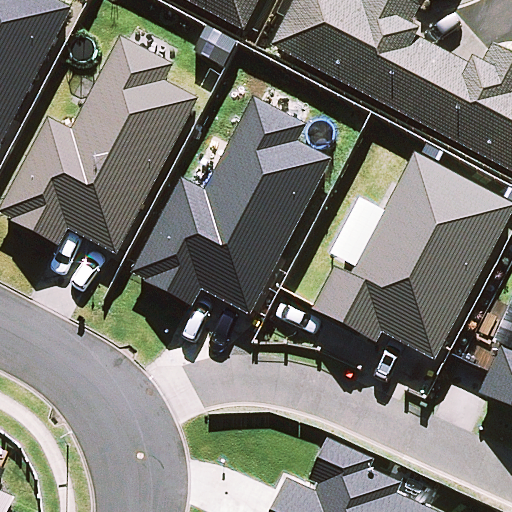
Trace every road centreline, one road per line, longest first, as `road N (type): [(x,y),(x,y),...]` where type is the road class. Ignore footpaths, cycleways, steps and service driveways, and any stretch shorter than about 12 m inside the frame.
road 1 (residential): [(511,476),(291,378),(201,383),(124,425)]
road 2 (residential): [(124,425),(107,393),(74,361),(0,323)]
